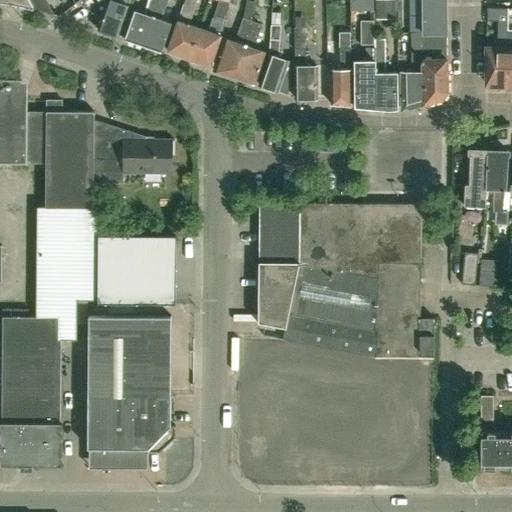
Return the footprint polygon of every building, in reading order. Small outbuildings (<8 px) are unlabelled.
[(0,0),(0,2),(10,3),(35,8),(30,0),(0,0)] [(30,0),(35,8),(53,14),(45,0),(30,0)] [(109,0),(107,0),(98,29),(117,36),(127,6),(129,0),(119,0),(118,3),(109,0)] [(150,0),(145,14),(134,10),(125,38),(144,45),(158,0),(150,0)] [(158,0),(144,45),(161,51),(171,23),(161,20),(168,0),(158,0)] [(177,20),(167,50),(176,53),(177,57),(182,58),(184,56),(188,58),(199,27),(189,24),(197,0),(185,0),(179,21),(177,20)] [(199,27),(188,58),(192,59),(193,62),(198,64),(201,62),(210,65),(221,35),(226,19),(229,3),(220,0),(210,31),(199,27)] [(351,0),(351,11),(374,11),(373,0),(351,0)] [(375,0),(376,17),(396,17),(395,0),(375,0)] [(411,0),(412,32),(423,32),(423,48),(424,103),(442,98),(447,91),(447,85),(446,26),(446,8),(445,0),(411,0)] [(214,69),(234,76),(252,21),(253,21),(254,1),(246,1),(245,15),(244,18),(235,41),(224,37),(214,69)] [(508,8),(486,7),(487,20),(497,20),(497,47),(487,47),(487,85),(507,85),(508,30),(508,8)] [(265,52),(255,48),(263,25),(252,21),(234,76),(254,83),(265,52)] [(271,40),(269,53),(259,84),(278,91),(289,61),(279,57),(281,26),(271,26),(271,40)] [(306,28),(295,28),(295,45),(295,65),(295,98),(317,98),(317,65),(306,65),(306,28)] [(401,71),(402,110),(424,103),(423,48),(423,32),(412,32),(412,71),(411,71),(401,71)] [(330,70),(331,104),(352,105),(352,69),(351,33),(340,33),(341,70),(330,70)] [(389,109),(397,108),(397,72),(386,72),(386,39),(375,39),(375,47),(376,72),(376,107),(389,109)] [(354,61),(355,105),(376,107),(376,72),(375,47),(366,47),(366,61),(354,61)] [(0,163),(26,163),(26,158),(27,107),(27,87),(13,82),(4,79),(0,79),(0,163)] [(39,206),(38,316),(61,316),(61,339),(76,340),(76,300),(97,300),(97,302),(175,303),(176,235),(98,235),(98,207),(93,207),(93,182),(94,158),(123,158),(123,171),(170,172),(171,140),(145,139),(145,135),(118,127),(94,119),(94,111),(62,111),(62,100),(46,100),(46,107),(46,158),(45,206),(39,206)] [(485,206),(486,187),(488,146),(477,146),(477,150),(470,150),(468,183),(465,183),(464,205),(485,206)] [(488,146),(486,187),(495,188),(494,211),(496,211),(495,223),(507,224),(508,212),(503,212),(504,188),(506,188),(508,151),(500,151),(500,147),(488,146)] [(283,339),(284,339),(376,356),(376,357),(420,358),(434,358),(434,318),(421,318),(421,203),(259,202),(258,322),(285,327),(283,339)] [(465,252),(462,283),(474,284),(478,253),(465,252)] [(89,315),(87,448),(131,448),(131,452),(148,452),(148,451),(160,451),(175,437),(175,425),(170,425),(171,412),(171,315),(89,315)] [(61,316),(38,316),(2,316),(1,463),(20,463),(20,469),(32,469),(32,463),(60,464),(61,339),(61,316)] [(373,461),(384,393),(278,376),(265,459),(327,469),(330,453),(323,452),(327,425),(351,429),(346,457),(373,461)] [(481,396),(481,466),(503,467),(511,466),(511,422),(508,423),(508,443),(499,443),(499,432),(493,432),(493,422),(493,402),(493,396),(481,396)]
